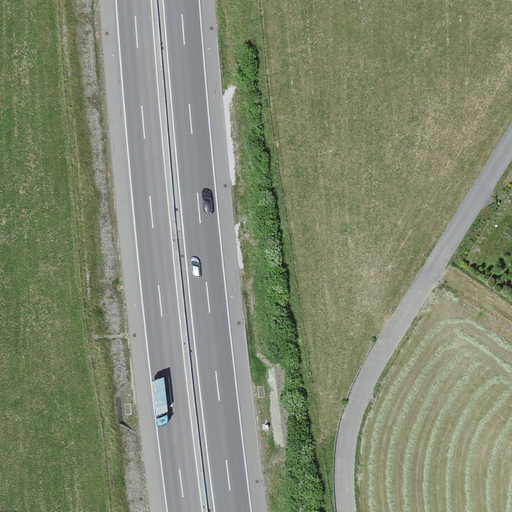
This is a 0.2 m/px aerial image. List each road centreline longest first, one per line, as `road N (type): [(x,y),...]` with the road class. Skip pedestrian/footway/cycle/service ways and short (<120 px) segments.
road 1 (motorway): [(133,0),(184,511)]
road 2 (motorway): [(233,511),(182,0)]
road 3 (residential): [(511,139),(362,389),(347,448),(346,511)]
